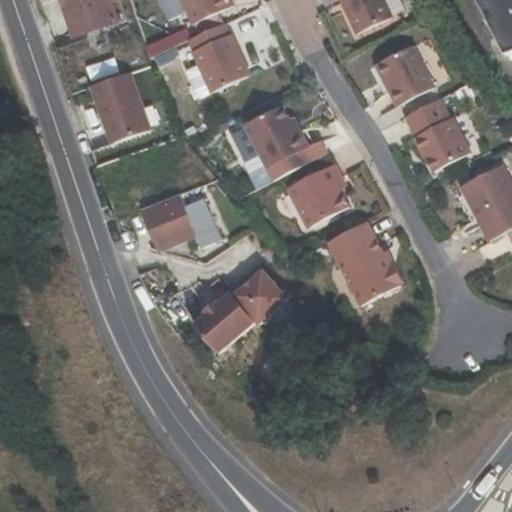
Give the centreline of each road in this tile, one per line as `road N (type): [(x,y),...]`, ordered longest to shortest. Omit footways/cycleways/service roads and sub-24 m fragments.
road 1 (residential): [(216,470),(175,417),(123,318),(14,0)]
road 2 (residential): [(467,327),(284,0)]
